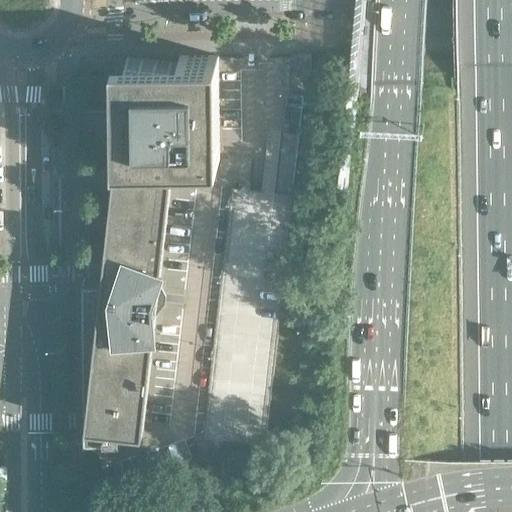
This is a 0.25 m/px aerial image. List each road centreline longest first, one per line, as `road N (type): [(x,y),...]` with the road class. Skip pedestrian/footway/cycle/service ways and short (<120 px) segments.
road 1 (motorway): [(495,0),(500,511)]
road 2 (motorway): [(399,0),(376,337),(377,502)]
road 3 (tertiary): [(25,350),(21,43)]
road 4 (unclassified): [(88,0),(255,0)]
road 5 (tertiary): [(28,511),(25,350)]
road 6 (secondary): [(511,484),(377,502)]
